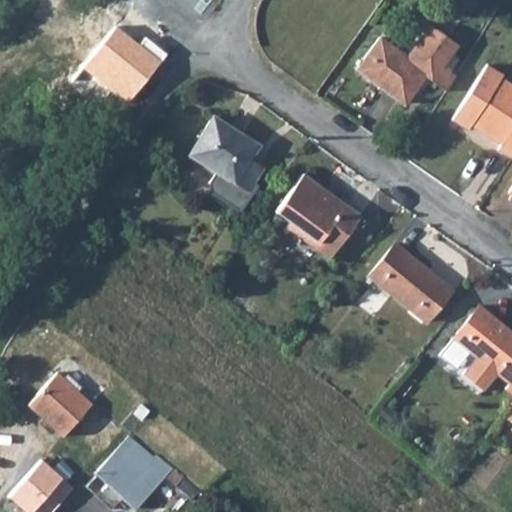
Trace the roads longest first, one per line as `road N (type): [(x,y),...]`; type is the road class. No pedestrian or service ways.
road 1 (residential): [(242,0),(234,35),(253,77),(511,259)]
road 2 (track): [(0,318),(237,5)]
